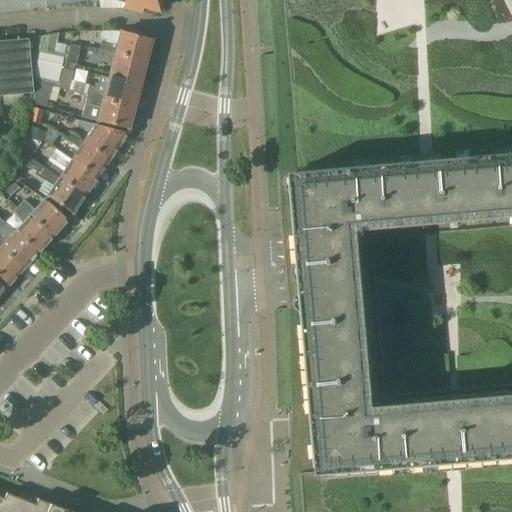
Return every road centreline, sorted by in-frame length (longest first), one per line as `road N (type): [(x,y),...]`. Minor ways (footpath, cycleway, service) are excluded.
road 1 (secondary): [(203,0),(195,57),(154,196)]
road 2 (secondary): [(225,201),(227,0)]
road 3 (residential): [(0,376),(82,290),(146,276)]
road 4 (secondary): [(229,429),(231,288)]
road 5 (secondary): [(148,382),(157,455),(184,511)]
